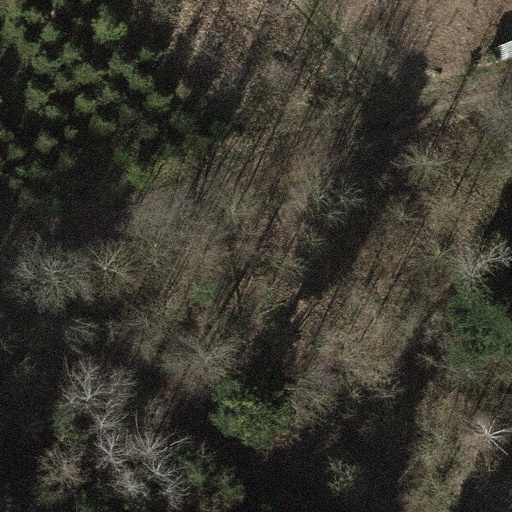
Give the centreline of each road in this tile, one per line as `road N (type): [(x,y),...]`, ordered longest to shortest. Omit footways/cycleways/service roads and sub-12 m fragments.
road 1 (track): [(511,78),(1,285)]
road 2 (track): [(1,285),(365,511)]
